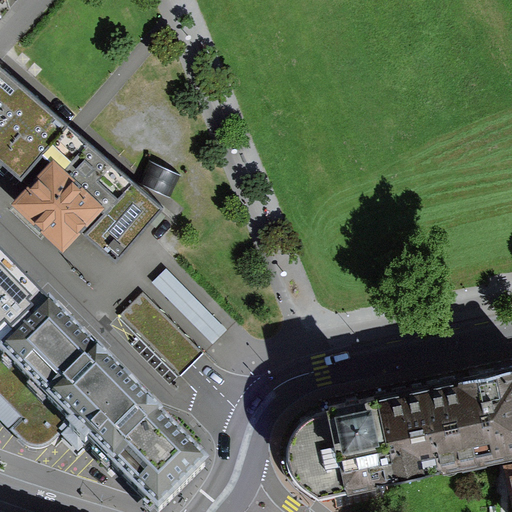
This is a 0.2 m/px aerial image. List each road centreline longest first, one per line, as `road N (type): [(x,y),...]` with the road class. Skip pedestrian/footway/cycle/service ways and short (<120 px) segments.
road 1 (residential): [(0,229),(161,390),(247,435)]
road 2 (tertiary): [(511,329),(311,373),(269,396),(247,435)]
